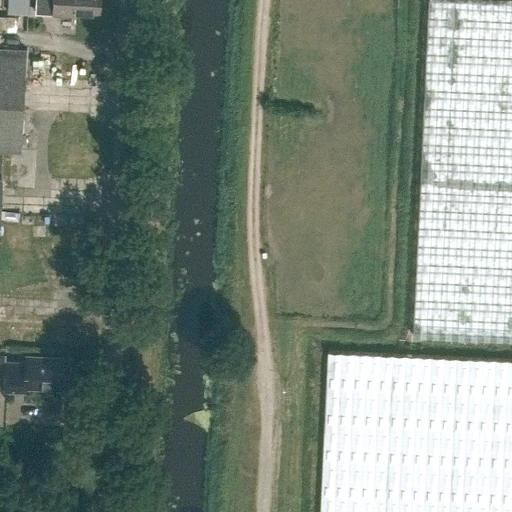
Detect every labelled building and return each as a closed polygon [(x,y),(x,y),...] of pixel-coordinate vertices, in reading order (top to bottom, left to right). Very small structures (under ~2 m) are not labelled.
[(76,9),(100,10),(100,0),(38,0),(38,12),(53,13),(53,14),(76,15),(76,9)] [(511,1),(483,0),(428,0),(411,334),(511,339),(511,1)] [(0,149),(20,151),(26,48),(0,46),(0,149)] [(511,511),(511,358),(418,354),(328,350),(320,511),(511,511)] [(62,387),(64,358),(26,356),(26,361),(5,359),(4,388),(26,389),(26,385),(62,387)]
